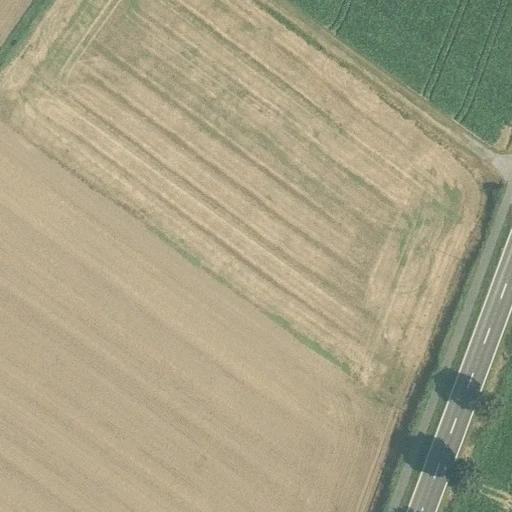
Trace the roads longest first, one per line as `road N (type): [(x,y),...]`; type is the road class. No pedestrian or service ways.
road 1 (track): [(262,0),(511,178)]
road 2 (tertiary): [(420,511),(511,266)]
